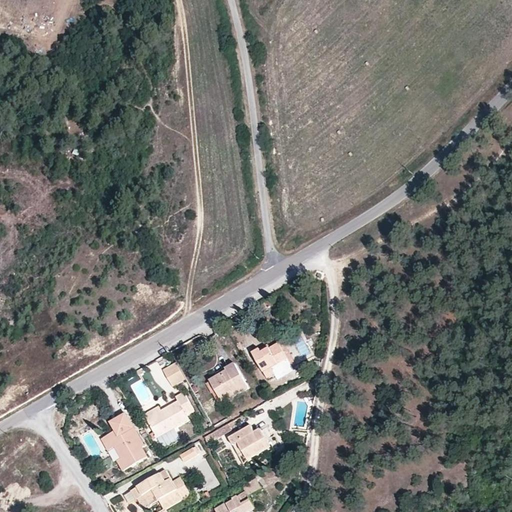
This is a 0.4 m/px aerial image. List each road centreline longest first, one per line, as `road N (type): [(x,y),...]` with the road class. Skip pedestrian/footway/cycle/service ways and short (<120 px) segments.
road 1 (unclassified): [(230,0),(274,273)]
road 2 (residential): [(315,248),(330,276),(333,334),(310,488),(294,511)]
road 3 (tertiary): [(37,408),(274,273)]
road 4 (tertiary): [(315,248),(416,184),(511,89)]
road 5 (residential): [(37,408),(102,511)]
